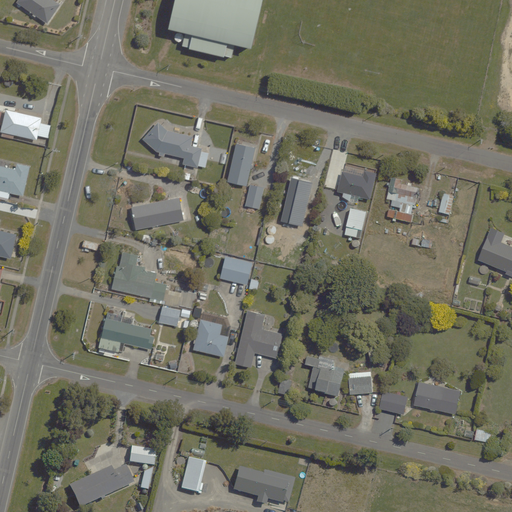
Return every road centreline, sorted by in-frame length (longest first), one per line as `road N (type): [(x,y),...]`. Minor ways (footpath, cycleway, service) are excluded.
road 1 (residential): [(30,362),(511,474)]
road 2 (residential): [(99,68),(511,165)]
road 3 (residential): [(30,362),(99,68)]
road 4 (residential): [(0,496),(30,362)]
